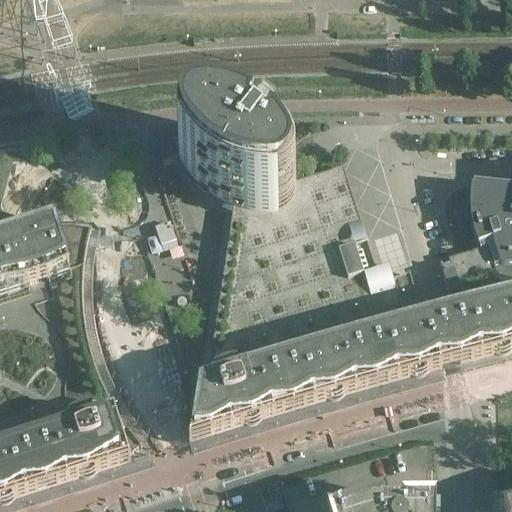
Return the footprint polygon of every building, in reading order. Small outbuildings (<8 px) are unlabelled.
[(294,188),(285,172),(279,165),(274,160),(275,160),(272,157),(274,153),(265,146),(262,149),(258,147),(254,144),(250,142),(246,140),(242,139),(235,137),(230,135),(226,134),(221,133),(214,132),(209,132),(203,132),(196,132),(195,127),(193,128),(190,129),(188,130),(185,131),(182,133),(180,135),(179,137),(177,139),(176,141),(175,142),(174,145),(173,147),(173,149),(172,151),(172,154),(172,155),(172,158),(173,160),(177,159),(180,164),(182,168),(185,173),(190,179),(195,185),(198,189),(202,192),(208,197),(212,200),(214,202),(221,206),(226,209),(228,209),(233,212),(240,214),(245,216),(248,216),(250,217),(255,218),(257,218),(262,219),(267,219),(272,219),(276,219),(278,219),(281,218),(283,217),(285,216),(287,215),(289,213),(290,211),(292,209),(293,208),(293,207),(294,205),(295,203),(296,201),(296,198),(296,197),(296,196),(296,195),(296,193),(296,192),(295,191),(295,190),(294,188)] [(419,314),(410,277),(408,278),(408,279),(394,284),(393,281),(380,285),(367,290),(359,266),(352,242),(364,238),(344,172),(343,172),(294,188),(295,190),(295,191),(296,192),(296,193),(296,195),(296,196),(296,197),(296,198),(296,201),(295,203),(294,205),(293,207),(293,208),(292,209),(290,211),(289,213),(287,215),(285,216),(283,217),(281,218),(278,219),(276,219),(272,219),(267,219),(262,219),(257,218),(255,218),(250,217),(248,216),(245,216),(240,214),(233,212),(228,209),(226,209),(201,371),(209,372),(208,377),(206,386),(199,388),(190,446),(189,447),(189,448),(244,432),(246,433),(248,433),(250,433),(253,433),(255,432),(257,431),(258,430),(260,428),(262,425),(326,407),(329,408),(332,408),(334,408),(336,407),(339,406),(341,405),(342,404),(343,402),(344,401),(410,382),(413,383),(415,384),(418,384),(421,384),(423,383),(425,382),(427,380),(428,378),(429,378),(460,369),(494,361),(497,362),(500,362),(502,362),(505,362),(508,361),(510,359),(511,358),(511,357),(511,300),(452,316),(446,317),(422,324),(421,320),(419,314)] [(76,197),(71,182),(54,187),(59,202),(76,197)] [(511,197),(471,193),(470,203),(470,205),(470,210),(470,215),(470,218),(471,220),(471,225),(472,228),(473,233),(474,238),(475,242),(476,245),(478,249),(479,249),(480,253),(448,263),(450,267),(442,270),(442,268),(440,269),(450,308),(511,292),(511,197)] [(430,207),(428,201),(415,205),(417,210),(430,207)] [(69,276),(60,248),(53,225),(0,242),(0,277),(6,296),(28,292),(48,286),(69,276)] [(85,264),(86,254),(87,250),(85,249),(85,250),(83,250),(77,249),(73,249),(67,248),(60,248),(69,276),(84,271),(85,264)] [(83,283),(83,276),(84,271),(69,276),(72,284),(56,289),(58,295),(51,297),(53,305),(34,311),(36,314),(38,317),(41,322),(44,324),(46,327),(52,331),(55,333),(57,336),(59,338),(62,343),(64,345),(65,349),(67,352),(67,353),(68,357),(69,358),(69,362),(69,363),(70,367),(70,370),(69,374),(69,377),(68,380),(66,387),(65,392),(65,394),(65,397),(65,401),(65,406),(66,409),(66,412),(69,419),(83,415),(110,405),(107,399),(102,389),(99,382),(96,375),(95,371),(93,364),(91,357),(89,350),(87,343),(86,335),(85,328),(84,320),(83,313),(83,309),(83,302),(83,294),(83,283)] [(452,316),(511,300),(511,292),(450,308),(452,316)] [(126,462),(138,452),(139,450),(140,451),(142,450),(134,442),(128,433),(123,427),(121,424),(116,415),(100,420),(96,419),(94,419),(91,419),(87,419),(84,420),(81,420),(79,421),(76,423),(72,425),(68,428),(66,430),(63,432),(32,442),(48,491),(110,471),(113,470),(118,468),(121,466),(123,464),(126,462)] [(0,506),(48,491),(32,442),(0,452),(0,506)] [(335,469),(288,488),(295,504),(342,484),(335,469)] [(511,511),(511,495),(498,496),(498,498),(498,506),(492,511),(511,511)] [(436,511),(436,510),(403,510),(389,510),(385,502),(353,511),(436,511)]
